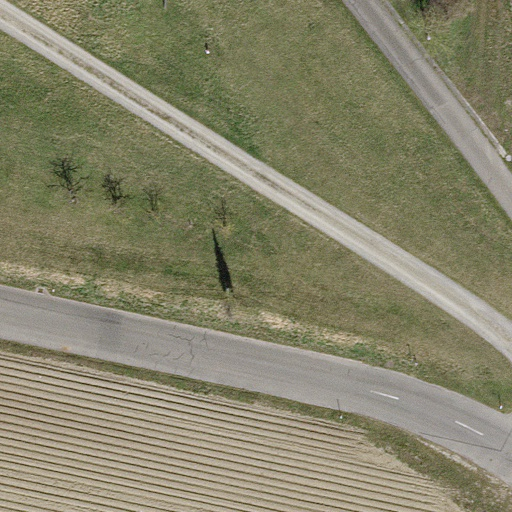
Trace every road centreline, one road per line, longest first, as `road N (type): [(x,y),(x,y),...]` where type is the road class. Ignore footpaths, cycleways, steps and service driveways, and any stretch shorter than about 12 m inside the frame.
road 1 (track): [(0,20),(511,340)]
road 2 (unclassified): [(511,447),(359,383),(0,299)]
